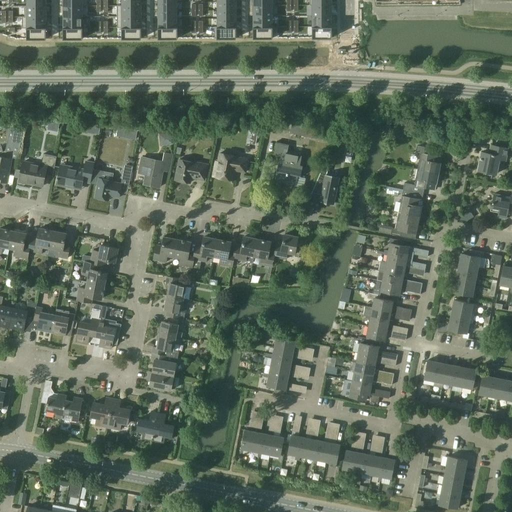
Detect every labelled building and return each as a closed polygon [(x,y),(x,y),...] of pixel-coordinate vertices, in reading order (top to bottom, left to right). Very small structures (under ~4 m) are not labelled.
[(511,0),(496,0),(497,5),(511,9),(511,0)] [(177,2),(158,2),(159,10),(177,10),(177,2)] [(236,2),(218,2),(218,10),(237,10),(236,2)] [(142,6),(122,5),(117,5),(117,16),(122,16),(142,17),(142,6)] [(273,5),(253,5),(254,16),(273,16),(273,5)] [(332,5),(313,5),(313,16),(332,16),(332,5)] [(27,6),(25,6),(25,17),(27,17),(47,17),(47,6),(27,6)] [(83,6),(64,6),(64,17),(83,17),(83,6)] [(177,10),(159,10),(159,19),(177,19),(177,10)] [(237,10),(218,10),(218,19),(237,19),(237,10)] [(122,16),(117,16),(117,27),(122,27),(141,27),(142,17),(122,16)] [(273,16),(254,16),(254,27),(273,27),(273,16)] [(332,16),(313,16),(313,27),(332,27),(332,16)] [(22,17),(22,28),(27,28),(47,28),(47,17),(27,17),(25,17),(22,17)] [(83,17),(64,17),(64,28),(83,28),(83,17)] [(177,19),(159,19),(159,27),(177,27),(177,19)] [(237,19),(218,19),(218,27),(237,27),(237,19)] [(141,27),(122,27),(122,39),(142,38),(141,27)] [(177,27),(159,27),(159,38),(178,38),(178,27),(177,27)] [(218,27),(215,27),(215,38),(218,38),(237,38),(237,27),(218,27)] [(273,27),(254,27),(254,38),(273,38),(273,27)] [(332,27),(313,27),(313,38),(332,38),(332,27)] [(47,28),(27,28),(27,39),(47,39),(47,28)] [(83,28),(64,28),(64,39),(83,39),(83,28)] [(290,133),(334,142),(336,130),(293,122),(290,133)] [(0,182),(7,183),(12,158),(18,159),(24,128),(10,126),(6,150),(0,153),(0,182)] [(136,140),(137,131),(128,129),(126,138),(136,140)] [(300,165),(301,157),(287,154),(289,145),(277,142),(274,156),(280,157),(275,183),(295,187),(298,175),(301,176),(303,166),(300,165)] [(478,171),(496,175),(499,160),(507,161),(509,148),(491,144),(489,154),(482,153),(478,171)] [(418,169),(439,174),(441,164),(436,163),(438,157),(421,153),(418,169)] [(34,184),(43,186),(46,173),(53,175),(57,157),(46,154),(44,166),(23,162),(20,181),(21,181),(21,183),(27,184),(27,182),(34,184)] [(212,177),(232,181),(234,171),(245,173),(247,160),(237,158),(237,157),(219,154),(218,163),(215,162),(212,177)] [(143,185),(159,188),(161,178),(157,177),(158,171),(160,171),(162,162),(141,158),(138,174),(145,175),(143,185)] [(174,181),(189,183),(190,178),(204,180),(206,166),(178,160),(174,181)] [(67,185),(82,188),(83,182),(91,183),(95,163),(86,161),(85,170),(76,168),(76,170),(60,167),(57,185),(66,187),(67,185)] [(332,204),(333,204),(338,177),(338,178),(327,176),(328,169),(328,170),(323,169),(323,168),(311,195),(311,196),(312,193),(322,195),(321,202),(322,202),(322,201),(332,203),(332,204)] [(424,188),(435,190),(436,184),(437,184),(439,174),(418,169),(414,186),(424,188)] [(94,198),(108,201),(109,196),(119,198),(122,184),(112,182),(112,181),(98,178),(94,198)] [(398,212),(420,217),(423,199),(409,196),(410,192),(403,190),(398,212)] [(498,217),(507,219),(509,208),(511,208),(511,196),(510,203),(501,201),(502,196),(494,194),(491,208),(499,210),(498,217)] [(391,235),(409,239),(411,233),(416,234),(420,217),(398,212),(395,229),(392,229),(391,235)] [(461,215),(460,220),(467,221),(470,219),(465,212),(461,215)] [(10,248),(13,232),(0,229),(0,253),(2,254),(3,247),(10,248)] [(32,237),(30,247),(30,248),(29,251),(42,254),(43,247),(50,248),(53,231),(40,229),(37,241),(32,240),(32,237)] [(53,231),(50,248),(56,249),(55,256),(67,259),(70,244),(69,244),(69,247),(64,246),(66,234),(53,231)] [(13,232),(10,248),(16,249),(15,256),(28,259),(29,251),(30,248),(30,247),(24,246),(26,234),(13,232)] [(276,245),(274,255),(274,257),(286,259),(288,252),(293,254),(295,257),(299,257),(301,247),(300,245),(297,244),(298,237),(285,235),(283,247),(276,245)] [(167,255),(174,257),(177,240),(164,237),(162,250),(156,248),(154,260),(166,262),(167,255)] [(193,259),(194,260),(206,262),(208,255),(214,257),(218,240),(205,237),(202,249),(195,248),(193,256),(194,256),(193,259)] [(233,259),(234,259),(246,262),(247,255),(254,256),(257,239),(244,237),(242,249),(235,247),(234,255),(234,256),(233,259)] [(271,242),(257,239),(254,256),(261,258),(259,264),(272,267),(274,257),(274,255),(269,254),(271,242)] [(179,265),(192,268),(194,260),(193,259),(194,256),(193,256),(188,255),(190,243),(177,240),(174,257),(180,258),(179,265)] [(218,240),(214,257),(221,258),(219,265),(232,267),(234,259),(233,259),(234,256),(234,255),(229,254),(231,242),(218,240)] [(390,244),(388,254),(413,259),(414,254),(416,254),(416,255),(428,258),(429,251),(390,244)] [(90,263),(96,264),(102,266),(104,259),(115,262),(118,248),(101,245),(99,252),(93,250),(90,263)] [(461,254),(459,264),(479,268),(479,267),(484,268),(486,259),(483,258),(484,253),(469,250),(468,256),(461,254)] [(381,261),(381,262),(415,269),(417,269),(418,263),(414,262),(414,264),(412,264),(413,259),(388,254),(386,262),(381,261)] [(88,282),(104,286),(107,272),(95,270),(96,264),(90,263),(84,261),(82,275),(89,276),(88,282)] [(381,262),(379,271),(403,276),(404,271),(409,272),(414,273),(415,269),(381,262)] [(459,264),(457,273),(477,277),(479,268),(459,264)] [(500,285),(510,287),(511,274),(511,267),(503,266),(500,285)] [(379,271),(377,281),(421,289),(422,284),(405,280),(405,281),(402,281),(403,276),(379,271)] [(455,283),(475,287),(477,277),(457,273),(455,283)] [(167,297),(183,301),(183,299),(185,287),(192,289),(193,282),(167,277),(166,283),(170,284),(167,297)] [(368,293),(368,294),(381,296),(381,292),(399,295),(401,290),(403,291),(403,292),(420,295),(421,289),(377,281),(376,288),(374,288),(373,294),(368,293)] [(77,300),(89,303),(90,297),(102,299),(104,286),(88,282),(86,289),(79,287),(77,300)] [(454,293),(473,297),(475,287),(455,283),(454,293)] [(365,307),(391,312),(395,313),(401,314),(402,308),(396,307),(396,308),(392,307),(393,302),(380,299),(381,296),(368,294),(367,299),(374,300),(372,307),(365,306),(365,307)] [(0,296),(0,327),(9,329),(13,309),(1,306),(3,297),(0,296)] [(183,301),(167,297),(164,310),(169,311),(167,317),(179,319),(184,320),(188,300),(183,299),(183,301)] [(35,316),(37,306),(37,303),(28,301),(27,311),(13,309),(9,329),(24,332),(27,315),(35,316)] [(452,311),(471,315),(473,305),(454,301),(452,311)] [(38,330),(51,333),(55,315),(43,313),(43,308),(37,306),(35,316),(34,322),(39,323),(38,330)] [(366,316),(366,317),(389,321),(390,317),(391,312),(365,307),(363,316),(366,316)] [(90,333),(96,334),(99,320),(101,310),(93,308),(90,319),(92,319),(91,325),(80,322),(76,341),(88,344),(90,333)] [(450,320),(469,324),(471,315),(452,311),(450,320)] [(51,333),(65,336),(67,328),(73,329),(76,314),(69,313),(69,318),(55,315),(51,333)] [(159,335),(181,339),(183,333),(177,331),(178,325),(179,319),(167,317),(166,323),(162,322),(159,335)] [(370,319),(368,327),(387,331),(389,321),(366,317),(366,318),(370,319)] [(99,346),(111,349),(112,344),(117,345),(121,325),(99,320),(96,334),(102,336),(99,346)] [(448,330),(467,334),(469,324),(450,320),(448,330)] [(390,337),(406,341),(407,335),(397,333),(397,332),(391,331),(387,331),(368,327),(367,337),(386,340),(387,335),(390,336),(390,337)] [(180,346),(181,339),(159,335),(157,348),(153,347),(152,353),(177,359),(179,352),(173,351),(174,344),(180,346)] [(274,348),(293,352),(295,342),(276,338),(274,348)] [(360,343),(358,353),(377,357),(379,347),(360,343)] [(272,357),(291,361),(293,352),(274,348),(272,357)] [(152,372),(173,377),(176,364),(177,359),(152,353),(151,359),(154,360),(152,372)] [(353,359),(352,362),(375,366),(376,362),(380,363),(379,363),(395,367),(397,361),(381,357),(377,357),(358,353),(357,360),(353,359)] [(272,357),(271,367),(290,371),(291,361),(272,357)] [(424,380),(434,382),(438,363),(428,361),(424,380)] [(355,371),(355,372),(393,380),(394,374),(375,370),(375,366),(352,362),(350,371),(355,371)] [(434,382),(444,384),(447,364),(438,363),(434,382)] [(444,384),(453,386),(457,366),(447,364),(444,384)] [(453,386),(463,387),(466,368),(457,366),(453,386)] [(269,376),(288,380),(290,371),(271,367),(269,376)] [(463,387),(473,389),(476,370),(466,368),(463,387)] [(150,387),(171,391),(173,377),(152,372),(148,372),(147,378),(151,378),(150,387)] [(355,372),(353,382),(372,385),(373,380),(376,381),(376,382),(392,386),(393,380),(355,372)] [(267,386),(286,390),(288,380),(269,376),(267,386)] [(489,397),(493,378),(483,376),(479,395),(489,397)] [(499,399),(502,379),(493,378),(489,397),(488,399),(493,400),(494,398),(499,399)] [(499,399),(508,400),(511,381),(502,379),(499,399)] [(349,397),(366,401),(366,400),(365,400),(366,395),(389,399),(390,393),(374,389),(374,391),(371,390),(372,385),(353,382),(349,397)] [(0,408),(8,410),(11,394),(0,392),(1,390),(0,389),(0,408)] [(62,419),(65,401),(66,396),(43,392),(41,403),(47,404),(46,411),(56,413),(55,417),(62,419)] [(72,421),(78,422),(82,400),(74,398),(74,402),(65,401),(62,419),(72,421)] [(96,426),(107,428),(113,400),(107,399),(105,406),(94,404),(91,417),(97,418),(96,426)] [(107,428),(119,430),(121,423),(127,424),(130,411),(119,409),(120,401),(113,400),(107,428)] [(142,439),(153,441),(158,414),(151,412),(149,421),(139,419),(136,432),(143,433),(142,439)] [(153,441),(163,443),(164,437),(171,439),(174,426),(164,424),(166,415),(158,414),(153,441)] [(251,451),(255,432),(245,431),(241,450),(240,453),(243,454),(244,450),(251,451)] [(258,457),(260,457),(264,434),(255,432),(251,451),(258,453),(258,457)] [(260,457),(262,458),(263,454),(270,455),(274,436),(264,434),(260,457)] [(297,460),(302,437),(292,435),(288,454),(296,456),(295,460),(297,460)] [(274,436),(270,455),(280,457),(284,438),(274,436)] [(307,458),(311,439),(302,437),(297,460),(300,461),(301,457),(307,458)] [(316,464),(321,441),(311,439),(307,458),(314,460),(314,464),(316,464)] [(319,461),(326,462),(330,443),(321,441),(316,464),(319,465),(319,461)] [(333,468),(336,468),(336,464),(340,445),(330,443),(326,462),(333,463),(333,468)] [(353,471),(357,453),(347,451),(343,469),(342,474),(345,474),(346,470),(353,471)] [(361,478),(366,454),(357,453),(353,471),(360,473),(359,477),(361,478)] [(372,475),(375,456),(366,454),(361,478),(364,478),(365,474),(372,475)] [(378,481),(380,481),(385,458),(375,456),(372,475),(379,477),(378,481)] [(447,466),(465,470),(467,460),(448,457),(447,466)] [(380,481),(383,482),(384,477),(391,479),(395,460),(385,458),(380,481)] [(447,466),(445,476),(464,480),(465,470),(447,466)] [(443,485),(462,489),(464,480),(445,476),(443,485)] [(73,497),(80,499),(82,484),(72,482),(71,487),(75,488),(73,497)] [(441,495),(460,499),(462,489),(443,485),(441,495)] [(415,506),(424,508),(425,502),(421,501),(422,495),(417,494),(415,506)] [(439,505),(458,508),(460,499),(441,495),(439,505)]
